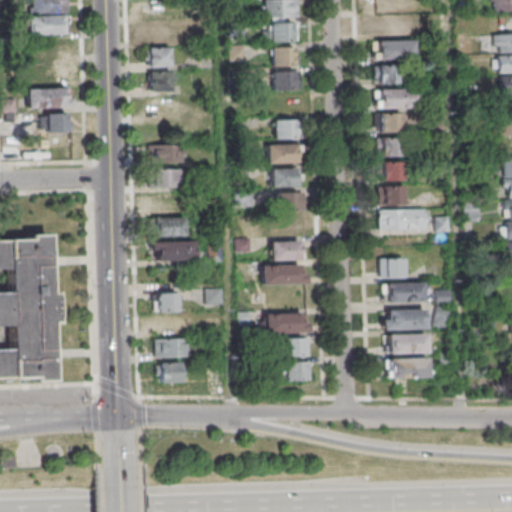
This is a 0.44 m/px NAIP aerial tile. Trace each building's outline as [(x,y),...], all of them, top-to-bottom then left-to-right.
[(64,12),(63,0),(35,0),(36,14),(25,14),(25,34),(64,33),(63,12),(64,12)] [(170,0),(141,0),(141,16),(171,16),(170,0)] [(295,17),(295,0),(262,0),(263,17),(295,17)] [(511,0),(490,0),(490,10),(511,10),(511,0)] [(412,35),(412,15),(374,15),(374,35),(412,35)] [(294,22),(259,22),(259,41),(294,41),(294,22)] [(141,23),(141,42),(166,42),(166,23),(141,23)] [(511,32),(492,32),(492,52),(511,51),(511,32)] [(412,40),(371,40),(371,58),(412,58),(412,40)] [(241,60),(241,46),(227,46),(227,60),(241,60)] [(143,47),(143,66),(167,66),(167,47),(143,47)] [(291,47),(269,47),(269,64),(291,64),(291,47)] [(511,54),(495,54),(495,72),(511,72),(511,54)] [(31,82),(66,82),(66,64),(31,64),(31,82)] [(371,82),(396,82),(396,65),(371,65),(371,82)] [(270,89),(292,89),(292,70),(270,70),(270,89)] [(144,90),(168,90),(168,72),(144,72),(144,90)] [(511,74),(496,75),(497,136),(499,136),(500,258),(511,258),(511,74)] [(67,87),(25,87),(25,107),(67,107),(67,87)] [(372,87),(372,107),(415,107),(415,87),(372,87)] [(168,98),(143,98),(143,115),(182,115),(182,102),(168,102),(168,98)] [(377,131),(399,131),(399,112),(377,112),(377,131)] [(65,131),(65,113),(37,113),(37,131),(65,131)] [(294,119),(272,119),(272,138),(294,138),(294,119)] [(37,137),(37,157),(63,157),(63,137),(37,137)] [(398,155),(398,137),(375,137),(375,155),(398,155)] [(181,143),(146,143),(146,162),(181,162),(181,143)] [(264,161),(294,161),(294,143),(264,143),(264,161)] [(378,179),(399,179),(399,161),(378,161),(378,179)] [(295,185),(295,167),(268,167),(268,185),(295,185)] [(178,168),(148,168),(148,186),(178,186),(178,168)] [(401,185),(376,185),(376,204),(401,204),(401,185)] [(233,189),(233,204),(250,204),(250,189),(233,189)] [(274,192),(274,210),(300,210),(300,192),(274,192)] [(146,211),(179,211),(179,193),(146,193),(146,211)] [(461,221),(477,221),(477,202),(461,202),(461,221)] [(375,208),(375,229),(422,229),(422,208),(375,208)] [(269,233),(298,233),(298,216),(269,216),(269,233)] [(447,231),(446,216),(432,216),(433,231),(447,231)] [(182,235),(182,217),(151,217),(151,235),(182,235)] [(0,239),(27,239),(26,235),(44,234),(45,256),(48,256),(48,266),(46,266),(47,293),(52,293),(53,322),(48,322),(49,348),(52,348),(52,359),(49,359),(50,380),(32,381),(32,376),(0,377),(0,239)] [(149,240),(149,260),(192,260),(192,240),(149,240)] [(300,259),(300,240),(269,240),(269,259),(300,259)] [(401,277),(401,257),(377,257),(377,277),(401,277)] [(303,284),(303,264),(266,264),(266,283),(303,284)] [(380,282),(380,301),(421,301),(421,282),(380,282)] [(511,282),(498,282),(498,301),(511,301),(511,282)] [(220,287),(204,287),(204,304),(220,304),(220,287)] [(175,310),(175,292),(151,292),(151,310),(175,310)] [(445,306),(434,306),(434,317),(445,317),(445,306)] [(379,308),(379,329),(423,329),(423,308),(379,308)] [(305,332),(305,312),(262,312),(262,332),(305,332)] [(499,365),(511,364),(511,323),(507,324),(507,345),(499,345),(499,365)] [(424,333),(383,333),(383,353),(424,353),(424,333)] [(302,355),(302,337),(281,337),(281,355),(302,355)] [(151,338),(151,356),(184,356),(184,338),(151,338)] [(426,357),(383,357),(383,377),(426,377),(426,357)] [(281,380),(306,380),(306,360),(281,360),(281,380)] [(152,381),(178,381),(178,362),(152,362),(152,381)]
